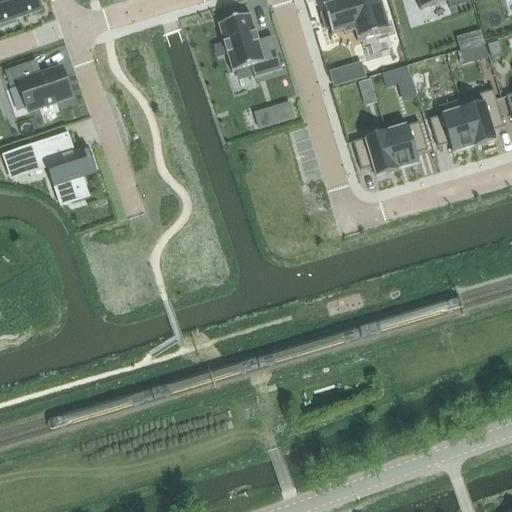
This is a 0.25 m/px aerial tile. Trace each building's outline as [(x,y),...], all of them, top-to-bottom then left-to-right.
[(0,0),(0,28),(0,30),(15,24),(14,21),(40,12),(36,0),(0,0)] [(324,15),(321,16),(325,31),(329,30),(331,36),(343,32),(344,36),(355,33),(358,42),(388,33),(378,0),(338,0),(334,2),(335,5),(323,9),(324,15)] [(416,0),(419,11),(447,3),(449,10),(466,5),(464,0),(416,0)] [(250,16),(217,26),(217,28),(219,27),(232,72),(231,73),(231,74),(250,68),(254,80),(282,71),(272,38),(257,43),(249,18),(250,18),(250,16)] [(498,43),(487,47),(491,61),(502,58),(498,43)] [(483,46),(458,54),(461,67),(487,59),(483,46)] [(29,65),(5,74),(10,88),(19,85),(29,114),(70,100),(60,70),(34,78),(29,65)] [(360,66),(330,75),(334,89),(365,80),(360,66)] [(408,68),(381,76),(386,91),(397,87),(412,83),(408,68)] [(371,90),(369,82),(358,85),(360,93),(371,90)] [(492,92),(459,102),(473,150),(495,143),(492,133),(503,129),(492,92)] [(440,117),(428,121),(437,149),(449,146),(452,156),(473,150),(459,102),(438,108),(440,117)] [(293,121),(289,105),(274,109),(254,115),(258,131),(279,125),(293,121)] [(419,124),(385,134),(397,173),(418,166),(415,156),(427,152),(419,124)] [(67,134),(1,157),(8,175),(9,175),(7,171),(13,168),(15,173),(46,162),(54,188),(52,189),(53,190),(65,186),(71,205),(89,199),(83,180),(96,175),(96,174),(94,175),(87,154),(80,157),(78,151),(73,152),(68,135),(67,134)] [(385,134),(352,144),(360,172),(372,169),(375,179),(397,173),(385,134)]
